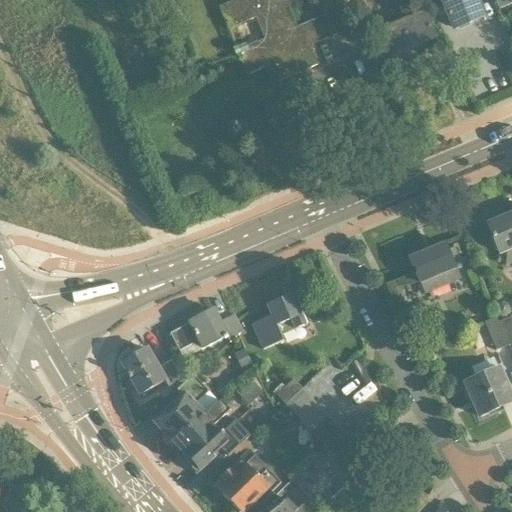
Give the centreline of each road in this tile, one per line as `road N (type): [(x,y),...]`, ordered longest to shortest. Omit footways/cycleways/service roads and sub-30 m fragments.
road 1 (track): [(183,276),(133,209),(63,160),(0,50)]
road 2 (residential): [(462,466),(419,409),(324,215)]
road 3 (tertiary): [(324,215),(511,136)]
road 4 (secondary): [(159,511),(107,450),(42,347)]
road 5 (tertiary): [(146,291),(324,215)]
road 6 (secondary): [(9,363),(126,511)]
road 7 (tertiary): [(146,291),(23,309)]
